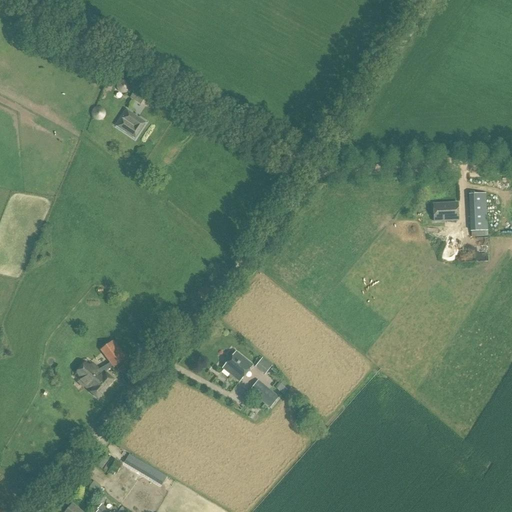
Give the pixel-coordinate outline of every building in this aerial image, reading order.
[(140,105),(145,97),(135,91),(130,98),(140,105)] [(135,139),(146,123),(126,110),(115,126),(135,139)] [(249,148),(243,145),(243,146),(240,152),(246,155),(249,148)] [(486,236),(486,231),(487,231),(485,194),(469,195),(471,232),(474,232),(475,237),(486,236)] [(434,222),(458,220),(457,203),(433,205),(434,222)] [(102,349),(101,350),(111,363),(99,370),(103,373),(113,365),(115,367),(126,359),(112,341),(102,349)] [(240,381),(252,366),(236,353),(224,368),(240,381)] [(258,364),(266,371),(272,363),(265,356),(258,364)] [(103,373),(99,370),(98,371),(92,367),(92,366),(91,366),(89,369),(84,365),(77,373),(82,377),(80,379),(80,380),(80,381),(86,385),(86,386),(86,387),(92,391),(91,393),(98,398),(113,380),(106,374),(105,375),(104,374),(103,373)] [(270,408),(279,397),(258,380),(249,391),(270,408)] [(283,395),(287,390),(280,385),(276,389),(283,395)] [(129,455),(124,464),(161,486),(167,477),(129,455)] [(99,505),(103,499),(100,496),(95,501),(99,505)]
